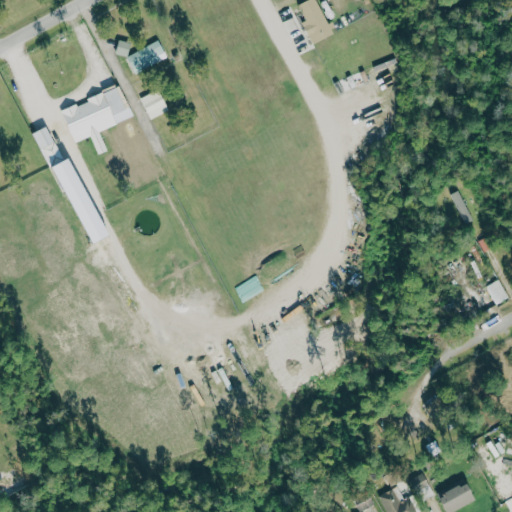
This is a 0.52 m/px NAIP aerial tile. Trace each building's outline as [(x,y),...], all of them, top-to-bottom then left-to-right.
[(333,35),(318,0),(309,0),(299,4),(306,21),(303,22),(313,44),(333,35)] [(131,43),(119,40),(116,54),(128,56),(131,43)] [(134,72),(167,59),(160,41),(127,55),(134,72)] [(72,134),(114,117),(117,124),(134,117),(121,86),(62,110),(72,134)] [(169,111),(159,90),(141,97),(150,119),(169,111)] [(35,132),(48,164),(62,159),(49,127),(35,132)] [(63,192),(77,186),(67,159),(53,164),(63,192)] [(453,194),(466,224),(474,221),(461,191),(453,194)] [(486,287),(497,305),(510,298),(499,279),(486,287)] [(446,511),(450,511),(477,501),(470,484),(440,496),(446,511)] [(415,511),(409,495),(402,497),(398,488),(380,494),(386,511),(415,511)]
